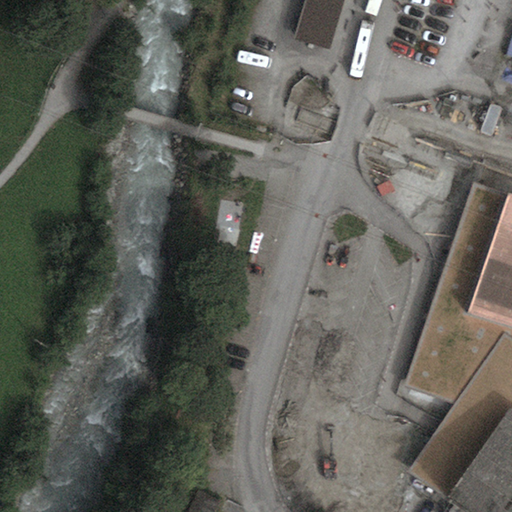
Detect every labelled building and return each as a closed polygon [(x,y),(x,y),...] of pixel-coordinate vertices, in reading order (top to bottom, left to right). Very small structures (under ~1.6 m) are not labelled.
[(338,122),(299,109),(295,123),(333,136),(338,122)] [(484,172),(506,182),(511,168),(511,158),(494,150),(484,172)] [(407,385),(426,390),(470,253),(491,188),(474,182),(407,385)] [(511,195),(491,188),(470,253),(426,390),(456,400),(411,474),(470,511),(491,511),(507,488),(511,491),(511,195)] [(183,511),(210,511),(216,501),(193,491),(183,511)]
